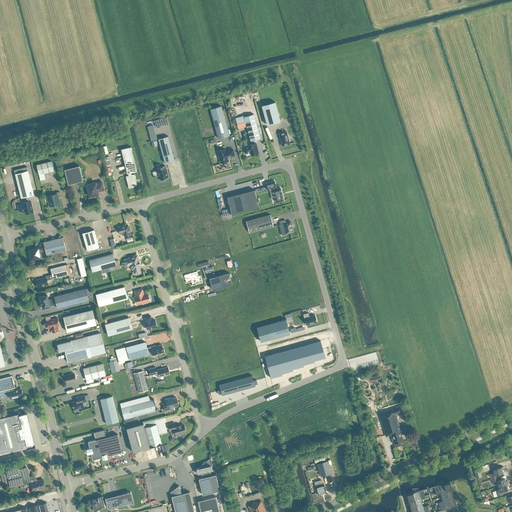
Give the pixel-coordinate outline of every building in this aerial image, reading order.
[(267,124),(280,121),(275,102),(261,105),(267,124)] [(218,138),(229,135),(221,106),(210,109),(218,138)] [(244,116),(251,140),(260,138),(254,114),(244,116)] [(287,135),(286,131),(279,133),(282,146),(289,144),(289,142),(287,135)] [(168,136),(158,139),(165,163),(174,160),(168,136)] [(158,140),(150,141),(152,148),(159,146),(158,140)] [(259,153),(256,142),(247,144),(248,145),(243,146),(245,153),(250,152),(250,155),(259,153)] [(131,174),(131,172),(137,171),(131,146),(121,149),(127,173),(128,173),(128,175),(125,176),(128,188),(137,186),(134,174),(131,174)] [(225,151),(225,148),(217,150),(218,155),(219,159),(219,158),(221,163),(228,161),(227,157),(230,156),(234,155),(232,149),(225,151)] [(39,174),(53,170),(51,161),(36,164),(39,174)] [(68,184),(83,180),(79,165),(64,169),(68,184)] [(165,165),(156,168),(160,179),(168,177),(165,165)] [(27,166),(14,170),(15,173),(21,198),(26,196),(27,201),(22,202),(22,205),(17,206),(19,211),(24,210),(24,214),(33,211),(30,200),(29,196),(34,194),(28,170),(27,166)] [(103,190),(101,181),(101,182),(96,183),(95,182),(87,184),(90,197),(88,198),(97,196),(96,196),(96,194),(98,194),(98,191),(103,189),(103,190)] [(275,187),(274,181),(264,183),(266,189),(272,187),(273,194),(272,194),(273,198),(274,198),(276,202),(283,200),(280,187),(275,189),(275,187)] [(226,197),(231,214),(258,207),(254,189),(226,197)] [(57,206),(56,204),(59,203),(57,194),(47,196),(50,206),(53,205),(53,207),(57,206)] [(197,205),(203,225),(217,221),(212,201),(197,205)] [(181,221),(180,218),(182,217),(180,207),(166,210),(169,221),(171,220),(172,223),(181,221)] [(249,232),(273,226),(270,214),(246,220),(249,232)] [(286,222),(285,219),(279,221),(280,224),(283,223),(285,233),(293,231),(290,221),(286,222)] [(131,234),(129,226),(126,224),(118,226),(120,234),(123,233),(124,236),(131,234)] [(87,250),(99,247),(94,229),(82,232),(87,250)] [(66,250),(63,237),(43,242),(44,245),(39,246),(38,247),(28,250),(31,260),(41,257),(39,250),(45,249),(47,254),(66,250)] [(180,262),(191,259),(190,257),(191,257),(190,255),(190,256),(190,254),(191,254),(189,248),(180,251),(181,255),(178,256),(180,262)] [(255,258),(257,268),(281,261),(279,252),(255,258)] [(113,253),(89,260),(92,271),(100,269),(101,273),(110,271),(120,268),(118,260),(115,261),(113,253)] [(138,261),(137,255),(129,257),(129,258),(124,259),(126,265),(131,264),(132,269),(133,269),(134,273),(140,272),(139,267),(140,267),(139,264),(139,261),(138,261)] [(300,256),(288,259),(291,267),(302,264),(300,256)] [(77,258),(81,276),(87,275),(83,257),(77,258)] [(209,265),(208,261),(198,264),(199,268),(205,266),(206,268),(204,268),(205,271),(213,270),(212,266),(207,267),(207,265),(209,265)] [(37,287),(48,284),(47,279),(53,278),(68,274),(65,265),(50,268),(52,274),(45,276),(45,277),(35,279),(37,287)] [(194,269),(181,272),(184,281),(189,279),(190,283),(200,280),(198,273),(196,274),(194,269)] [(207,281),(208,281),(209,286),(229,281),(226,269),(213,273),(212,272),(205,274),(207,281)] [(124,286),(95,294),(99,306),(127,298),(124,286)] [(86,288),(54,296),(57,308),(89,300),(86,288)] [(144,293),(142,288),(134,290),(135,296),(133,296),(136,305),(150,301),(148,292),(144,293)] [(51,307),(49,299),(47,294),(39,296),(40,300),(40,301),(41,305),(41,304),(42,309),(51,307)] [(67,331),(96,324),(93,309),(63,316),(67,331)] [(308,313),(303,314),(306,324),(317,321),(315,315),(309,317),(308,313)] [(151,320),(150,315),(144,317),(146,322),(145,322),(147,329),(156,326),(155,319),(151,320)] [(108,335),(132,329),(129,317),(105,324),(108,335)] [(58,330),(57,326),(59,325),(57,318),(46,321),(46,322),(45,322),(44,323),(44,324),(44,326),(45,326),(46,327),(47,326),(48,328),(51,327),(52,332),(58,330)] [(286,319),(257,327),(261,341),(290,333),(286,319)] [(105,352),(100,332),(70,340),(57,344),(59,351),(64,349),(67,362),(105,352)] [(314,360),(325,357),(320,340),(264,356),(270,377),(282,374),(281,373),(293,370),(292,369),(303,365),(303,364),(314,361),(314,360)] [(147,348),(145,341),(115,350),(119,363),(125,362),(124,360),(148,353),(148,355),(153,355),(160,353),(159,353),(163,352),(163,350),(164,349),(163,348),(162,347),(161,344),(155,346),(154,346),(150,347),(151,347),(147,348)] [(116,360),(109,361),(112,372),(119,370),(116,360)] [(86,380),(105,375),(102,363),(83,368),(86,380)] [(156,366),(148,369),(150,375),(155,374),(156,374),(157,377),(160,376),(169,373),(168,367),(158,369),(157,370),(156,366)] [(138,392),(148,390),(143,370),(133,373),(138,392)] [(67,382),(76,380),(74,373),(65,376),(67,382)] [(15,390),(15,387),(12,375),(0,378),(0,396),(7,394),(7,395),(10,395),(11,398),(22,395),(20,388),(15,390)] [(218,390),(215,390),(216,394),(219,393),(219,395),(252,386),(252,385),(255,384),(254,380),(251,381),(249,375),(216,384),(218,390)] [(73,409),(84,407),(82,401),(89,400),(88,394),(75,397),(76,400),(72,402),(73,409)] [(106,424),(118,421),(112,396),(100,398),(106,424)] [(178,405),(176,397),(170,399),(169,397),(165,399),(166,402),(163,403),(165,410),(171,409),(171,407),(178,405)] [(156,408),(153,398),(121,407),(125,422),(138,418),(137,415),(147,413),(148,415),(159,412),(157,408),(156,408)] [(394,444),(403,441),(400,431),(404,430),(404,426),(399,427),(395,414),(403,411),(401,406),(394,408),(394,409),(390,410),(378,413),(385,436),(391,434),(394,444)] [(0,454),(31,446),(31,444),(34,443),(30,426),(27,413),(19,415),(18,413),(0,417),(0,454)] [(159,434),(167,432),(163,417),(143,423),(150,447),(161,443),(159,434)] [(150,447),(143,423),(126,427),(133,451),(150,447)] [(176,426),(175,423),(169,424),(170,430),(174,429),(176,437),(181,435),(180,433),(185,432),(183,424),(176,426)] [(106,437),(104,429),(93,432),(95,439),(88,441),(89,447),(87,448),(88,453),(91,452),(92,459),(101,457),(101,456),(108,455),(122,452),(117,434),(106,437)] [(168,443),(162,444),(164,452),(170,451),(168,443)] [(212,465),(210,457),(210,458),(206,461),(199,466),(200,468),(197,468),(198,473),(201,472),(202,477),(199,478),(202,494),(219,490),(216,474),(211,475),(210,470),(212,470),(211,465),(212,465)] [(327,461),(318,464),(321,476),(331,473),(327,461)] [(7,472),(3,473),(5,483),(6,486),(10,484),(11,487),(22,484),(22,486),(31,484),(33,491),(45,488),(43,478),(37,480),(35,475),(30,476),(29,476),(28,472),(29,472),(28,467),(27,467),(19,469),(18,465),(6,468),(7,472)] [(492,479),(498,477),(497,474),(503,472),(502,469),(504,468),(503,466),(494,469),(495,472),(490,474),(492,479)] [(499,486),(508,483),(508,481),(506,481),(505,478),(499,480),(498,477),(492,479),(493,484),(496,483),(497,486),(499,486)] [(322,484),(321,479),(314,482),(318,494),(326,492),(324,483),(322,484)] [(451,487),(450,481),(433,486),(435,492),(451,487)] [(509,485),(508,483),(499,486),(497,486),(498,489),(495,490),(495,491),(493,491),(494,496),(503,494),(502,491),(509,489),(508,485),(509,485)] [(172,495),(171,496),(175,511),(194,511),(189,491),(181,493),(179,485),(171,492),(172,495)] [(451,487),(435,492),(436,494),(440,493),(441,497),(453,494),(451,487)] [(424,495),(423,489),(406,494),(408,500),(424,495)] [(133,502),(130,492),(113,496),(105,498),(106,498),(106,499),(103,500),(102,495),(97,496),(98,498),(92,500),(93,502),(92,503),(92,502),(91,502),(93,510),(101,508),(100,508),(100,507),(105,506),(104,505),(107,504),(108,507),(108,508),(133,502)] [(239,498),(237,492),(232,493),(238,511),(243,510),(240,498),(239,498)] [(439,504),(455,499),(453,494),(441,497),(442,501),(438,502),(439,504)] [(410,506),(421,503),(421,502),(422,502),(421,499),(425,497),(424,495),(408,500),(410,506)] [(219,511),(216,496),(198,500),(200,511),(219,511)] [(455,499),(439,504),(440,510),(457,506),(455,499)] [(265,511),(261,500),(252,504),(252,505),(248,507),(250,511),(265,511)] [(48,511),(46,502),(7,511),(48,511)] [(421,502),(421,503),(410,506),(411,511),(427,508),(428,507),(427,505),(423,506),(422,502),(421,502)]
